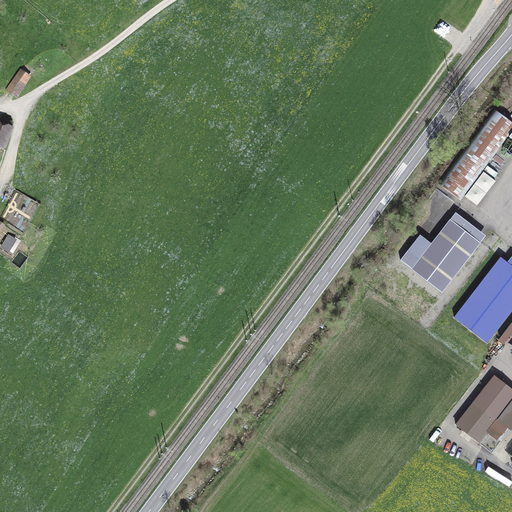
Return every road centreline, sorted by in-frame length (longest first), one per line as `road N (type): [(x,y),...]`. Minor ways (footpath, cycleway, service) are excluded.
road 1 (secondary): [(147,511),(511,35)]
road 2 (track): [(176,0),(103,55),(0,113)]
